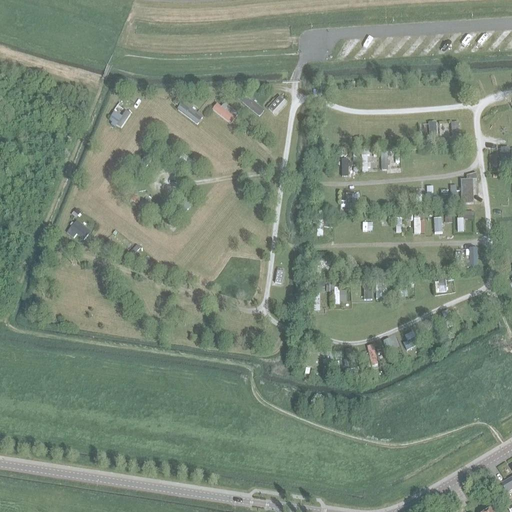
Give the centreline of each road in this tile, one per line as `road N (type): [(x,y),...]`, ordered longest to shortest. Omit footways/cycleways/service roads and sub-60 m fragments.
road 1 (tertiary): [(306,511),(0,464)]
road 2 (tertiary): [(511,447),(400,511)]
